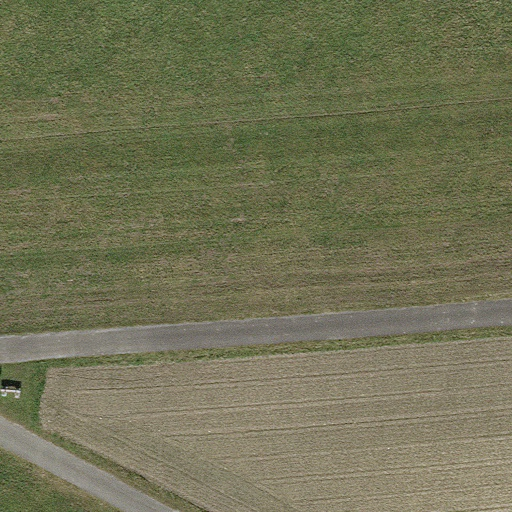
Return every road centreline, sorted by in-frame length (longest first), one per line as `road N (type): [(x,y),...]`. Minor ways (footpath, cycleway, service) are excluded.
road 1 (track): [(511,315),(0,350)]
road 2 (track): [(0,428),(149,511)]
